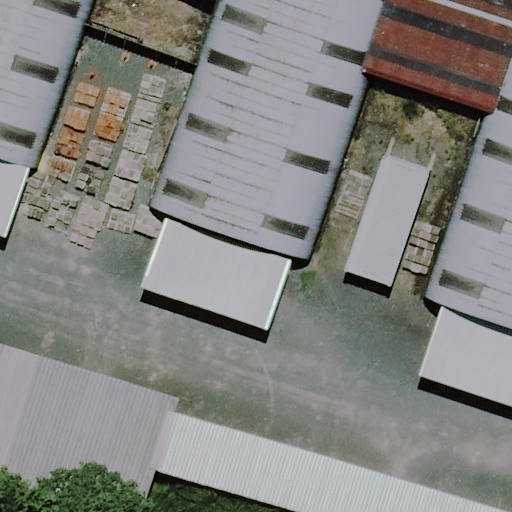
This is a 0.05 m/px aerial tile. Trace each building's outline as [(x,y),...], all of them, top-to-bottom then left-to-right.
[(99,0),(0,0),(0,157),(40,171),(99,0)] [(399,0),(222,0),(155,203),(316,256),(377,68),(399,0)] [(511,75),(511,0),(399,0),(377,68),(501,109),(511,75)] [(511,75),(501,109),(436,299),(511,324),(511,75)] [(146,511),(170,442),(184,400),(1,341),(0,344),(0,483),(88,511),(146,511)] [(382,511),(170,442),(146,511),(382,511)] [(511,511),(511,468),(459,452),(439,511),(511,511)]
